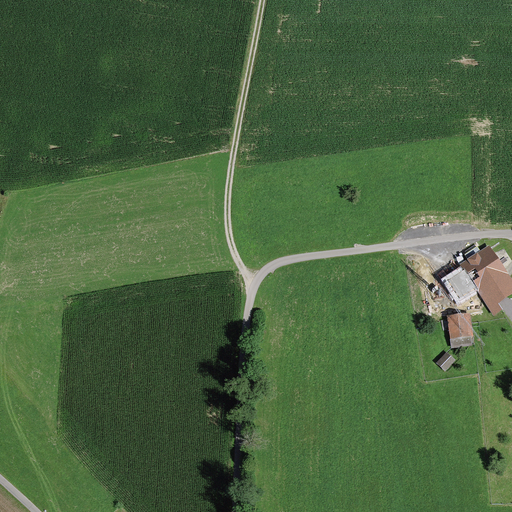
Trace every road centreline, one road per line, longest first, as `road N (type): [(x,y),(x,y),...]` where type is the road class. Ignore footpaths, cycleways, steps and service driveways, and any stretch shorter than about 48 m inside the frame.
road 1 (track): [(253,289),(230,228),(264,0)]
road 2 (track): [(253,289),(275,266),(294,260),(511,234)]
road 3 (unclassified): [(239,511),(253,289)]
